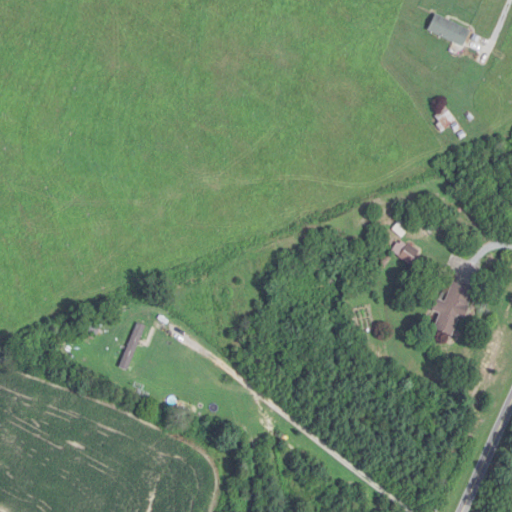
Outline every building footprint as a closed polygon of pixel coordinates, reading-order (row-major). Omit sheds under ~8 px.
[(464,48),(472,31),(438,13),(429,30),(464,48)] [(457,122),(449,109),(433,119),(442,132),(457,122)] [(419,252),(409,245),(401,257),(411,264),(419,252)] [(434,311),(441,314),(436,329),(458,337),(474,289),(453,282),(447,301),(439,298),(434,311)] [(120,366),(129,370),(149,327),(140,323),(120,366)]
